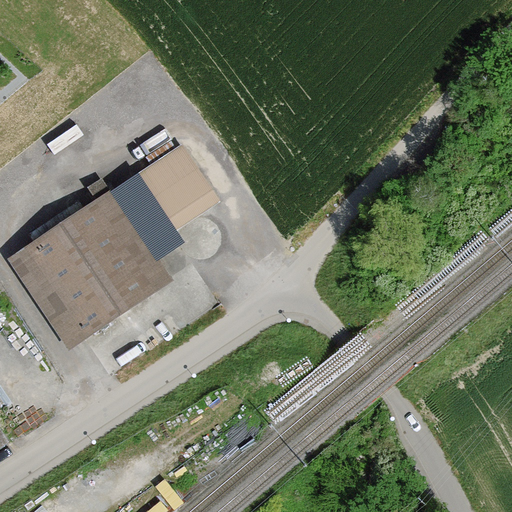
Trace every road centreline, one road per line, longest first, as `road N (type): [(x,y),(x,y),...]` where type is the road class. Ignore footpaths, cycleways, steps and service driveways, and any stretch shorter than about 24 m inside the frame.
road 1 (residential): [(461,511),(391,392),(290,283),(0,478)]
road 2 (track): [(290,283),(511,33)]
